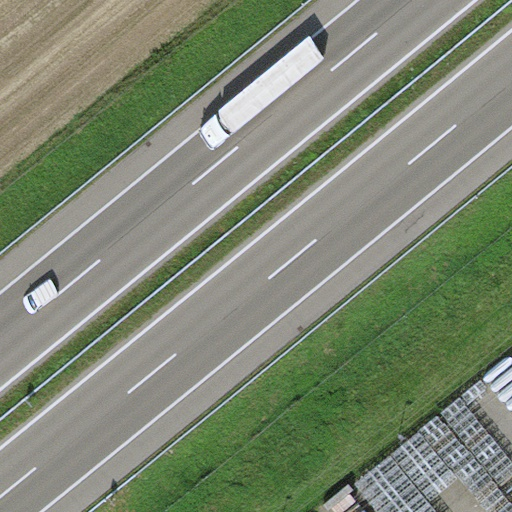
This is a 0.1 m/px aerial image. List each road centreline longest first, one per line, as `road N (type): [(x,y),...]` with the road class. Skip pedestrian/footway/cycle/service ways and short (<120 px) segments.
road 1 (motorway): [(0,499),(511,81)]
road 2 (motorway): [(420,0),(0,343)]
